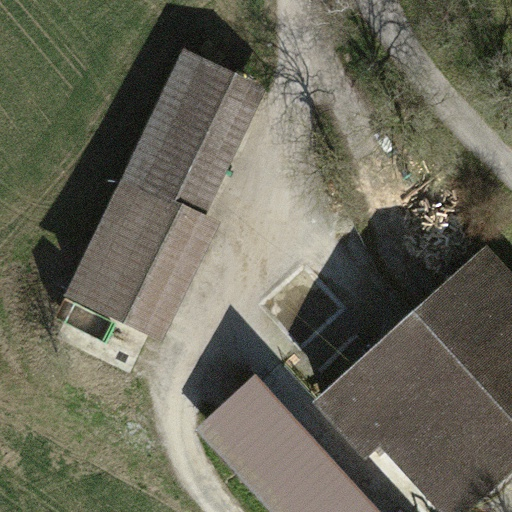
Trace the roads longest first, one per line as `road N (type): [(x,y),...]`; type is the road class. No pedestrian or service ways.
road 1 (unknown): [(311,0),(312,36),(219,324),(199,432),(250,511)]
road 2 (track): [(511,169),(370,0)]
